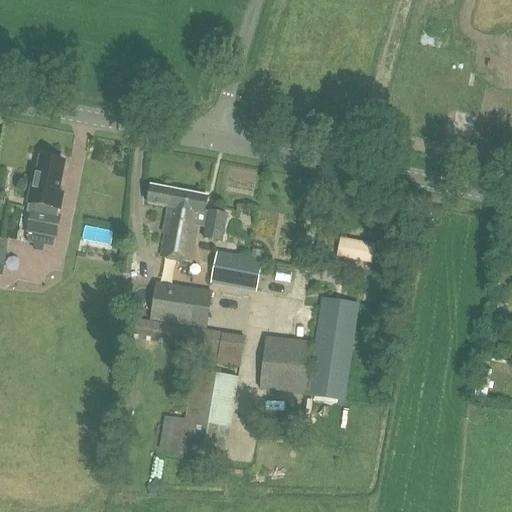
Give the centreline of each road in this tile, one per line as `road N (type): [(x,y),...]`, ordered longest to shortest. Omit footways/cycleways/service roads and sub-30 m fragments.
road 1 (unclassified): [(511,197),(215,141)]
road 2 (unclassified): [(215,141),(0,100)]
road 3 (unclassified): [(215,141),(255,0)]
